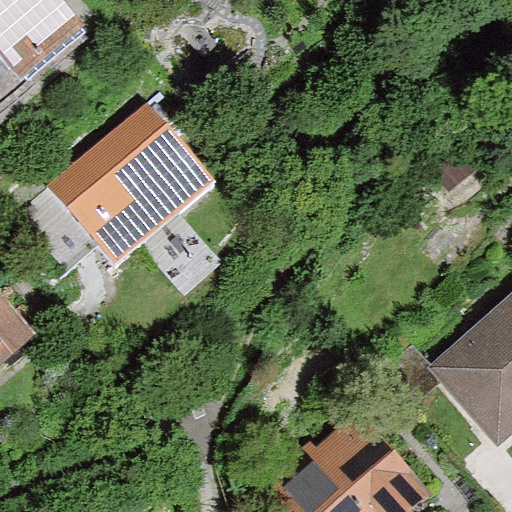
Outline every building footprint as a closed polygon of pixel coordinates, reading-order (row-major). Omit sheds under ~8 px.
[(0,0),(0,52),(19,75),(77,27),(54,0),(0,0)] [(153,101),(41,197),(108,275),(220,179),(153,101)] [(0,285),(0,353),(33,329),(0,285)] [(511,296),(429,379),(500,450),(511,437),(511,296)] [(265,504),(272,511),(404,511),(424,493),(350,420),(265,504)]
